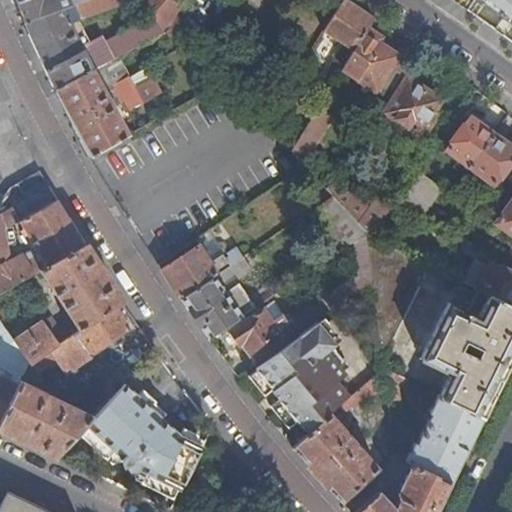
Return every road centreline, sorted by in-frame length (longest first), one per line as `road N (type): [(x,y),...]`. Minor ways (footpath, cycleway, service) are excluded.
road 1 (residential): [(73,178),(99,228),(223,403),(317,511)]
road 2 (residential): [(511,83),(395,0)]
road 3 (residential): [(113,511),(0,457)]
